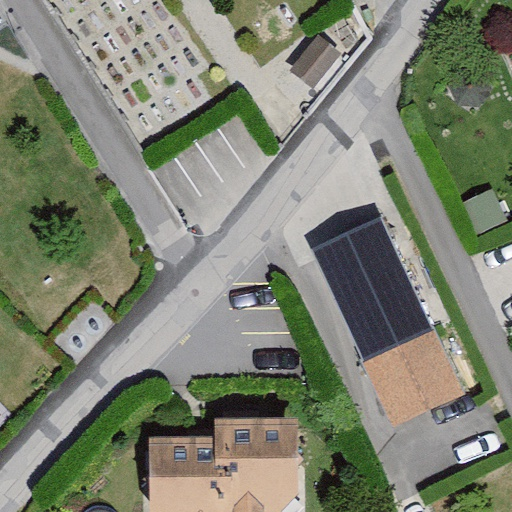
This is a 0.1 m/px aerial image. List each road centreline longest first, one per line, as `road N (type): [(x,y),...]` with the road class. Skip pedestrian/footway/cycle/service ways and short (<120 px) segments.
road 1 (residential): [(200,281),(17,0)]
road 2 (residential): [(366,87),(511,385)]
road 3 (residential): [(200,281),(0,510)]
road 4 (residential): [(366,87),(200,281)]
